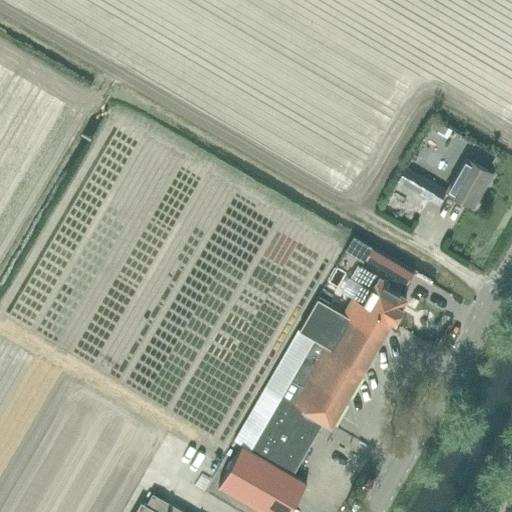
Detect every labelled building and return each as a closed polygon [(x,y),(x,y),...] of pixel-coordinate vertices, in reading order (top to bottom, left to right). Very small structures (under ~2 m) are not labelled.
[(491,172),(464,156),(446,188),(474,204),(491,172)] [(408,166),(399,181),(409,187),(430,199),(437,203),(446,188),(408,166)] [(372,247),(366,258),(366,259),(387,271),(406,283),(413,272),(372,247)] [(387,287),(388,285),(391,281),(362,264),(353,280),(360,285),(342,312),(355,319),(363,304),(392,321),(394,323),(403,307),(407,299),(387,287)] [(242,443),(218,485),(264,511),(289,511),(307,482),(291,473),(323,419),(331,424),(392,321),(363,304),(355,319),(342,312),(318,298),(317,298),(242,426),(235,439),(242,443)] [(186,511),(153,492),(145,503),(142,501),(135,511),(186,511)]
